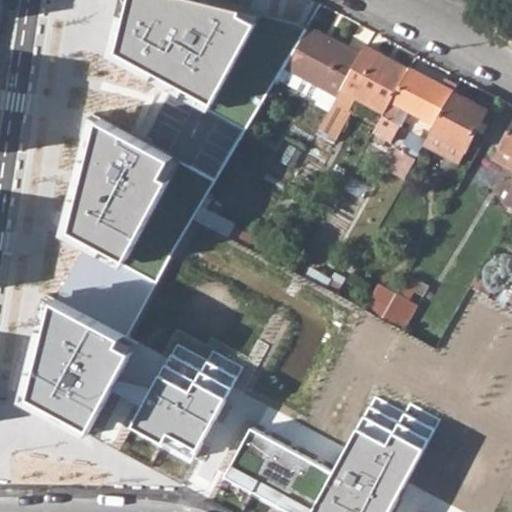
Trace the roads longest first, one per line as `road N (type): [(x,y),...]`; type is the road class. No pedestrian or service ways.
road 1 (unknown): [(511,402),(263,273)]
road 2 (residential): [(0,197),(31,0)]
road 3 (residential): [(511,64),(390,0)]
